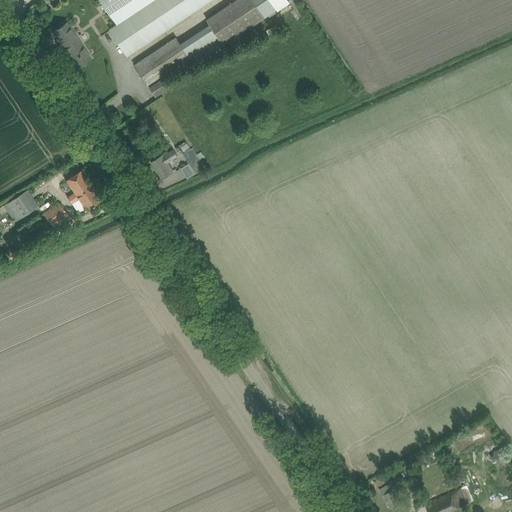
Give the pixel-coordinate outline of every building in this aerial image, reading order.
[(111,29),(128,56),(211,0),(102,0),(118,24),(111,29)] [(234,0),(207,19),(224,45),(277,9),(270,0),(234,0)] [(53,30),(78,67),(91,58),(67,21),(53,30)] [(149,85),(156,95),(164,90),(169,86),(163,76),(190,58),(176,37),(135,65),(148,85),(149,85)] [(188,140),(181,144),(185,152),(192,148),(188,140)] [(184,153),(196,173),(206,167),(200,159),(204,156),(201,151),(197,154),(193,148),(184,153)] [(160,156),(151,162),(162,178),(171,173),(174,171),(169,163),(178,156),(173,149),(168,153),(167,151),(164,153),(163,154),(160,156)] [(72,176),(66,180),(75,192),(67,197),(71,203),(79,198),(86,210),(92,205),(101,200),(80,170),(72,176)] [(3,205),(14,221),(39,205),(28,189),(3,205)] [(59,202),(43,213),(52,226),(68,216),(59,202)] [(433,446),(429,455),(438,459),(442,449),(433,446)] [(403,466),(387,476),(391,483),(394,489),(400,486),(399,483),(410,478),(405,470),(403,466)] [(380,489),(390,508),(405,499),(403,495),(399,497),(394,489),(391,483),(380,489)] [(425,504),(428,511),(448,511),(468,503),(461,487),(450,492),(425,504)]
